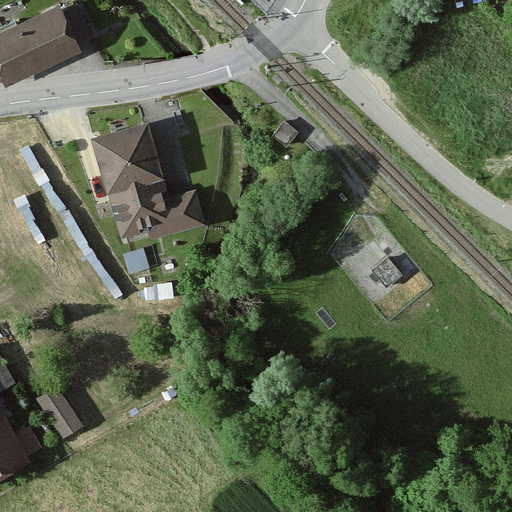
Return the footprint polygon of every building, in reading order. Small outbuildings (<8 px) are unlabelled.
[(63,11),(60,6),(0,34),(0,74),(5,86),(80,51),(77,45),(90,39),(74,6),(63,11)] [(199,228),(189,190),(159,198),(138,124),(82,140),(99,199),(105,198),(116,238),(140,232),(144,243),(199,228)] [(398,276),(384,260),(371,271),(384,287),(398,276)] [(0,390),(9,386),(0,370),(0,471),(35,452),(22,429),(11,436),(0,417),(0,390)] [(74,426),(50,391),(36,400),(60,436),(74,426)]
